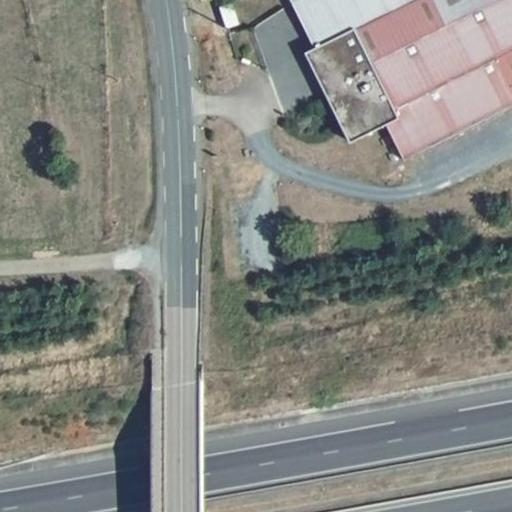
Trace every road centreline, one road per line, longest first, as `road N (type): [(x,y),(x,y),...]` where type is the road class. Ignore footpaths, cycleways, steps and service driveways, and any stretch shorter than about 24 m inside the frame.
road 1 (motorway): [(511,418),(0,506)]
road 2 (secondary): [(166,0),(182,135),(181,511)]
road 3 (track): [(181,258),(0,266)]
